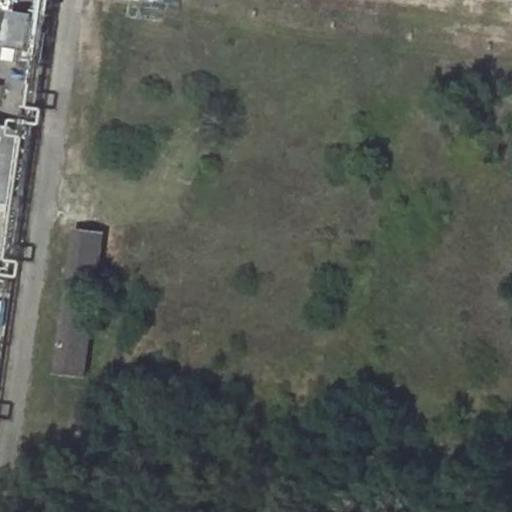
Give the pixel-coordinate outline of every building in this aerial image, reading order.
[(34,49),(38,17),(14,13),(9,45),(34,49)] [(0,110),(8,112),(11,90),(0,88),(0,110)] [(24,127),(0,123),(0,197),(14,199),(24,127)] [(81,228),(59,370),(83,373),(103,231),(81,228)] [(0,340),(4,341),(10,303),(11,294),(2,292),(0,309),(0,340)]
